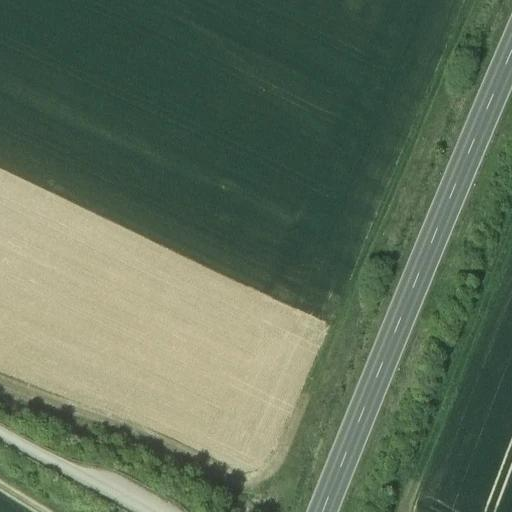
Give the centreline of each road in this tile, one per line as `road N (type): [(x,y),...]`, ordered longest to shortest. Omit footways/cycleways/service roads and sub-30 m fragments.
road 1 (track): [(0,386),(224,478),(264,473),(315,360),(376,268),(485,0)]
road 2 (primary): [(511,101),(331,511)]
road 3 (track): [(402,511),(511,270)]
road 4 (track): [(128,511),(0,440)]
